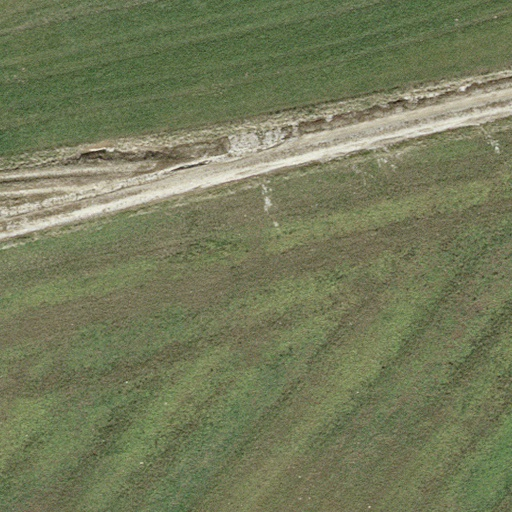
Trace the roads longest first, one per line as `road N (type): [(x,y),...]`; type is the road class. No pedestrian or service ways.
road 1 (track): [(0,223),(511,97)]
road 2 (track): [(166,183),(0,196)]
